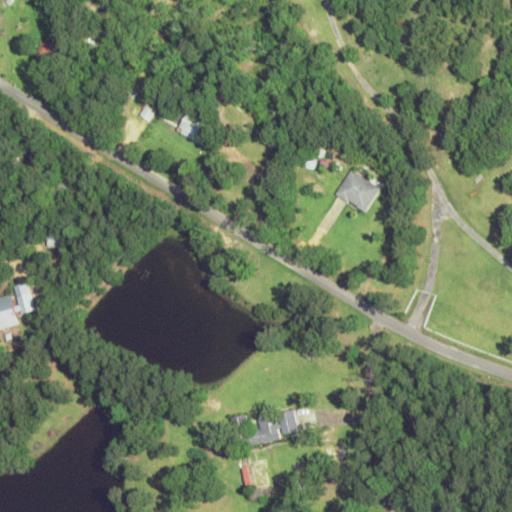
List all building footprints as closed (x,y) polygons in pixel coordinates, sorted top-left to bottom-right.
[(51,65),(66,33),(58,29),(50,45),(40,41),(33,56),(51,65)] [(177,130),(203,146),(214,128),(187,112),(177,130)] [(335,193),(364,212),(381,187),(352,168),(335,193)] [(63,202),(70,188),(60,182),(53,196),(63,202)] [(67,248),(69,228),(50,225),(47,245),(67,248)] [(374,289),(383,285),(377,269),(367,272),(374,289)] [(0,297),(0,328),(20,324),(18,314),(37,310),(30,281),(13,285),(15,294),(0,297)] [(283,439),(283,435),(299,432),(295,409),(258,417),(259,426),(252,428),(249,414),(233,418),(239,447),(283,439)]
